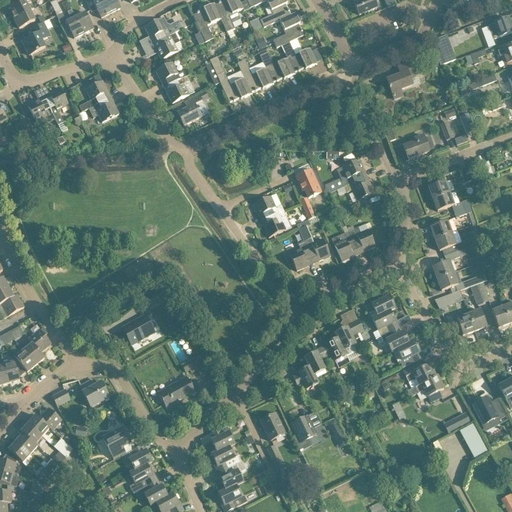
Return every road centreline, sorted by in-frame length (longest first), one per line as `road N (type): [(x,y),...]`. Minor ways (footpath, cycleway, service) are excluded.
road 1 (residential): [(297,316),(181,149)]
road 2 (residential): [(181,149),(348,71)]
road 3 (residential): [(511,348),(461,366),(397,272)]
road 4 (residential): [(0,224),(39,308),(77,365)]
road 5 (residential): [(77,365),(111,367),(160,441),(176,451)]
road 6 (residential): [(109,63),(25,82),(0,51)]
road 7 (residential): [(398,180),(511,136)]
road 8 (residential): [(398,180),(355,103),(348,71)]
